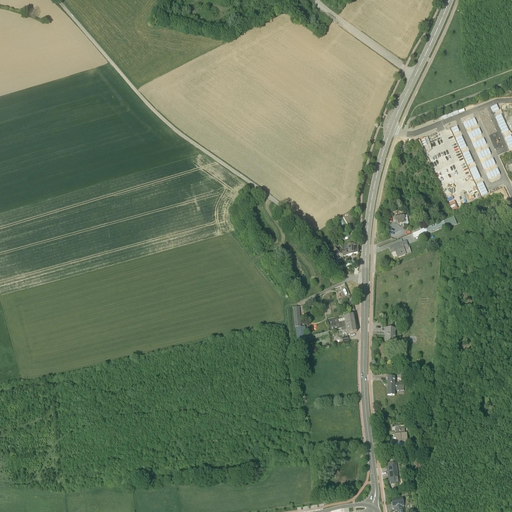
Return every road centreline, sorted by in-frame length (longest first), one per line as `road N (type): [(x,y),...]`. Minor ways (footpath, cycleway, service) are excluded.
road 1 (track): [(347,276),(282,207),(160,117),(57,0)]
road 2 (tertiary): [(371,506),(365,243),(391,128)]
road 3 (tertiary): [(391,128),(448,0)]
road 4 (unknown): [(408,122),(415,106),(511,69)]
